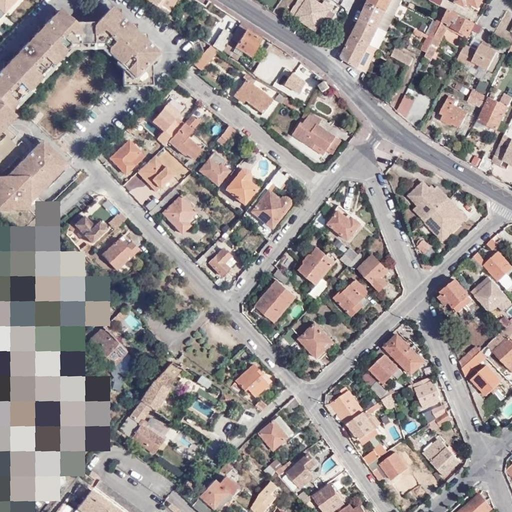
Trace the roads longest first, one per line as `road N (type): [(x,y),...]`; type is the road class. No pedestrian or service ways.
road 1 (residential): [(87,166),(223,307)]
road 2 (residential): [(417,295),(483,457)]
road 3 (residential): [(189,81),(321,186)]
road 4 (residential): [(321,186),(223,307)]
road 5 (residential): [(307,396),(417,295)]
road 6 (secondary): [(384,122),(510,201)]
road 7 (residential): [(361,160),(417,295)]
road 8 (residential): [(307,396),(385,511)]
road 9 (residential): [(417,295),(510,201)]
road 10 (residential): [(223,307),(307,396)]
